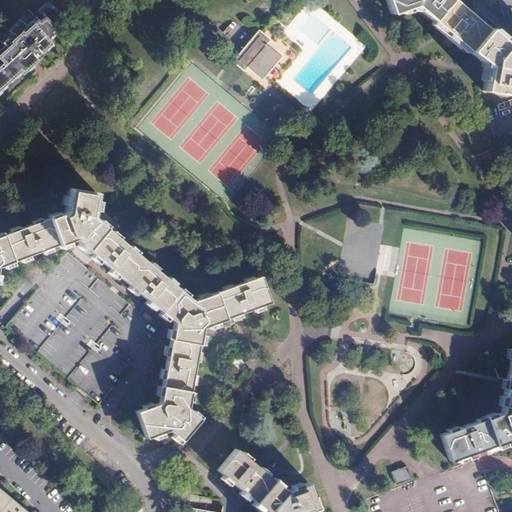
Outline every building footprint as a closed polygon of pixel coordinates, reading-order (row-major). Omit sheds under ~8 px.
[(31,53),(34,56),(36,58),(42,52),(41,51),(51,42),(48,38),(57,29),(52,23),(58,18),(59,9),(50,0),(48,0),(39,9),(45,16),(40,20),(35,14),(25,24),(23,21),(22,19),(10,29),(12,31),(14,34),(4,43),(6,45),(0,51),(0,87),(30,60),(26,57),(31,53)] [(511,69),(511,34),(503,38),(457,0),(384,0),(388,8),(410,0),(413,0),(485,60),(482,83),(509,88),(511,69)] [(25,24),(35,14),(33,12),(23,21),(25,24)] [(258,74),(274,55),(262,46),(267,38),(256,30),(229,62),(240,71),(246,65),(258,74)] [(2,40),(4,43),(14,34),(12,31),(2,40)] [(183,439),(202,417),(190,406),(201,327),(270,304),(261,277),(192,300),(91,217),(95,192),(66,188),(63,211),(0,234),(0,266),(73,239),(173,322),(161,402),(138,411),(148,438),(171,429),(183,439)] [(57,319),(66,326),(69,322),(60,315),(57,319)] [(511,354),(508,354),(498,417),(438,438),(448,465),(509,444),(511,445),(511,354)] [(220,406),(229,395),(221,387),(211,399),(220,406)] [(311,511),(321,509),(311,482),(288,490),(238,447),(218,470),(239,487),(268,511),(311,511)] [(405,465),(389,472),(395,487),(411,481),(405,465)] [(378,494),(389,484),(381,475),(370,486),(378,494)] [(0,511),(23,511),(0,492),(0,511)]
